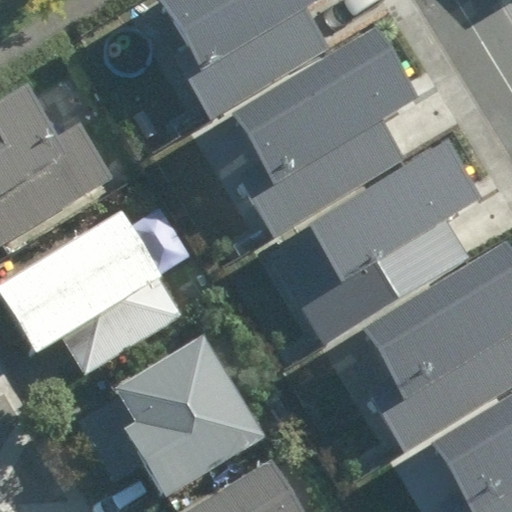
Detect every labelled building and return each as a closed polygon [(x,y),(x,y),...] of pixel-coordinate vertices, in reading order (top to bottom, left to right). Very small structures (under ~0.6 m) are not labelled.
[(170,0),(160,6),(200,68),(181,80),(207,122),(330,46),(304,4),(309,0),(170,0)] [(370,31),(228,120),(267,182),(248,193),(275,236),(398,159),(371,117),(409,93),(370,31)] [(57,84),(0,116),(0,243),(112,178),(57,84)] [(438,147),(269,254),(324,341),(468,251),(446,217),(473,201),(438,147)] [(3,300),(40,358),(161,281),(123,223),(3,300)] [(511,261),(499,242),(357,330),(396,392),(377,404),(404,446),(511,378),(511,345),(500,327),(511,320),(511,261)] [(266,441),(206,342),(106,403),(166,501),(266,441)] [(511,511),(511,392),(429,444),(468,506),(459,511),(511,511)] [(202,511),(301,511),(275,469),(202,511)]
